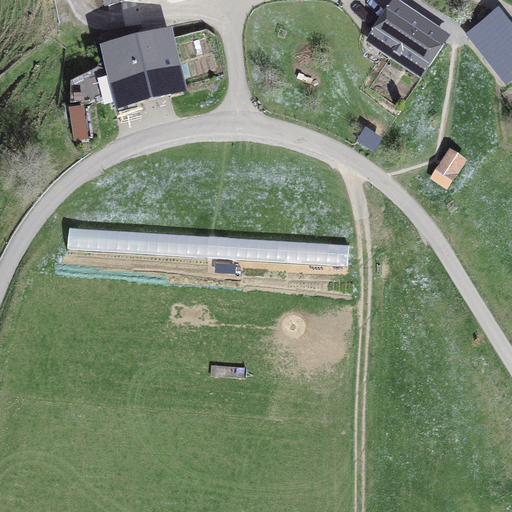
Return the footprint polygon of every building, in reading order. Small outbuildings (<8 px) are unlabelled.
[(102,0),(106,15),(136,7),(156,0),(102,0)] [(423,84),(451,43),(397,6),(369,48),(423,84)] [(467,40),(509,94),(511,91),(511,27),(501,14),(467,40)] [(174,23),(105,40),(120,104),(179,90),(168,44),(179,42),(174,23)] [(450,156),(443,173),(461,180),(468,163),(450,156)] [(71,237),(71,258),(120,259),(120,239),(71,237)]
